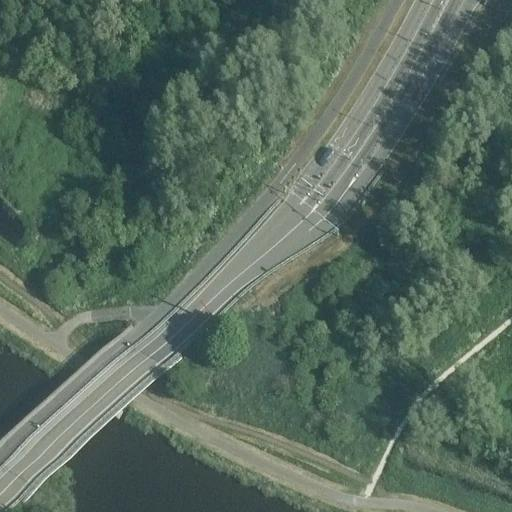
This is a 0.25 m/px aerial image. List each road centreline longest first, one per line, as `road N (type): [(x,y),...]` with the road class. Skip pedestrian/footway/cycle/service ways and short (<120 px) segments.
road 1 (unknown): [(64,329),(91,356),(188,409),(372,486),(395,511)]
road 2 (unclassified): [(0,500),(253,262)]
road 3 (unclassified): [(253,262),(290,246),(338,205),(401,113),(462,0)]
road 4 (unclassified): [(430,0),(353,130),(253,262)]
